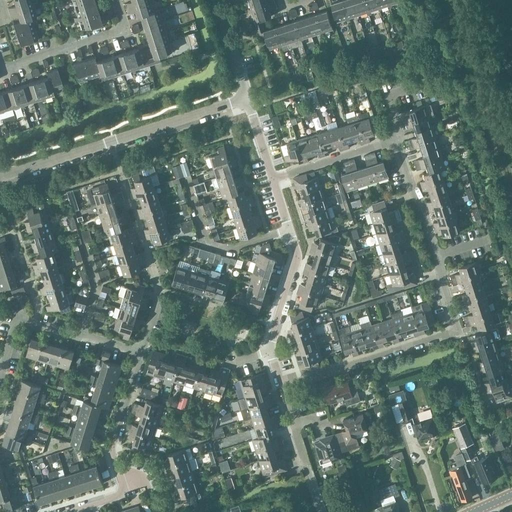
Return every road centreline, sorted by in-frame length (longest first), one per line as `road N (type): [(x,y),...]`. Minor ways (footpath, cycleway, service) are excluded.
road 1 (residential): [(0,177),(247,98)]
road 2 (residential): [(284,385),(451,334),(457,327),(435,256)]
road 3 (residential): [(67,511),(122,488),(111,451),(139,352)]
road 4 (residential): [(284,385),(270,344),(297,256),(288,229)]
road 5 (residential): [(0,63),(116,32),(122,19),(115,0)]
road 6 (residential): [(288,229),(230,248),(211,246),(185,177)]
road 7 (residential): [(273,179),(398,140)]
road 8 (residential): [(435,256),(398,140)]
